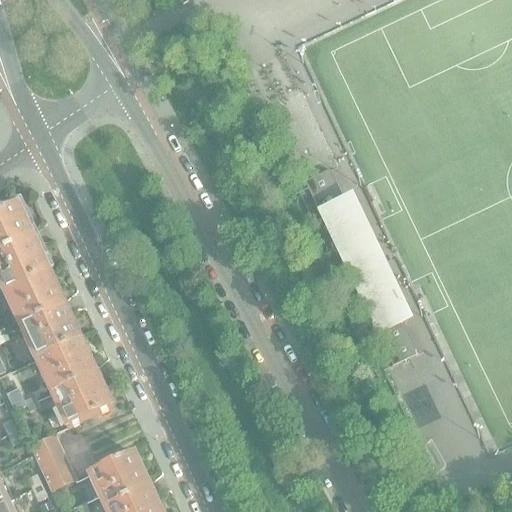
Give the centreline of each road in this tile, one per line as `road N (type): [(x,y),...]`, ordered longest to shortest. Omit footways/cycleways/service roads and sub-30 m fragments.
road 1 (tertiary): [(356,511),(118,84)]
road 2 (tertiary): [(39,135),(215,511)]
